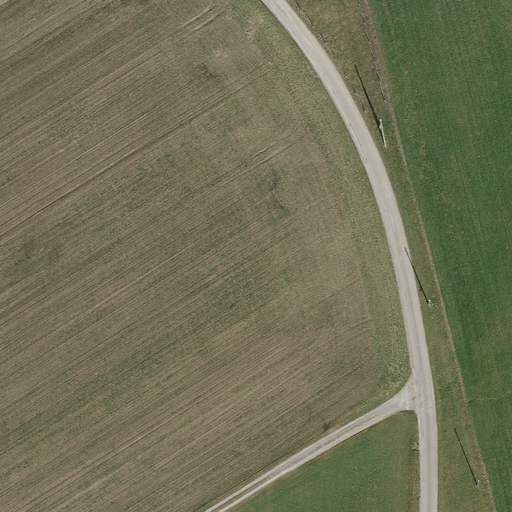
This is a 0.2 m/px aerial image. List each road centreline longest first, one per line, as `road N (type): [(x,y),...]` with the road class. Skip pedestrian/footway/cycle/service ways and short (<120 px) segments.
road 1 (unclassified): [(429,511),(425,381),(391,201),(343,96),(275,0)]
road 2 (track): [(425,381),(217,511)]
